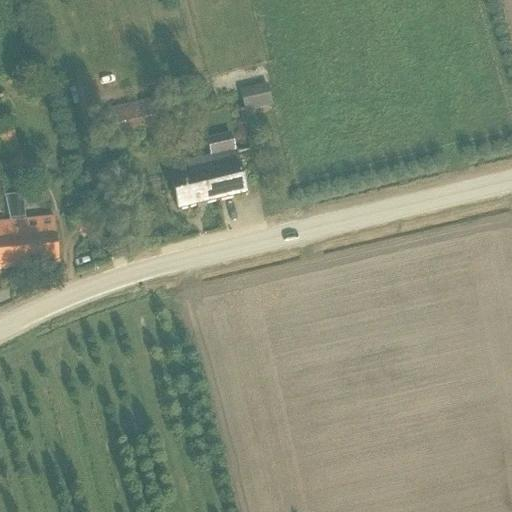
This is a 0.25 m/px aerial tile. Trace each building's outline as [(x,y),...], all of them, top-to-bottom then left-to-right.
[(241,88),(246,110),(274,104),(269,82),(241,88)] [(158,123),(152,98),(94,111),(101,140),(151,129),(152,133),(165,130),(163,122),(158,123)] [(210,158),(235,152),(231,135),(206,141),(210,158)] [(30,151),(17,154),(0,156),(0,162),(3,176),(34,170),(30,151)] [(179,212),(246,196),(236,152),(187,164),(190,177),(172,182),(179,212)] [(53,219),(11,223),(13,240),(6,240),(9,269),(58,265),(53,219)] [(0,270),(9,269),(6,240),(13,240),(11,223),(0,223),(0,270)]
